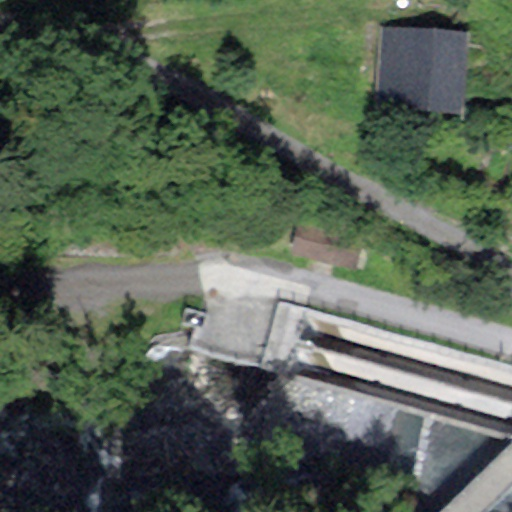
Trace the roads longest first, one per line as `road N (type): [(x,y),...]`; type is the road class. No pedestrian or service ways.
road 1 (unclassified): [(0,20),(71,32),(196,91),(511,274)]
road 2 (unclassified): [(0,281),(283,283),(511,343)]
road 3 (track): [(384,10),(84,39)]
